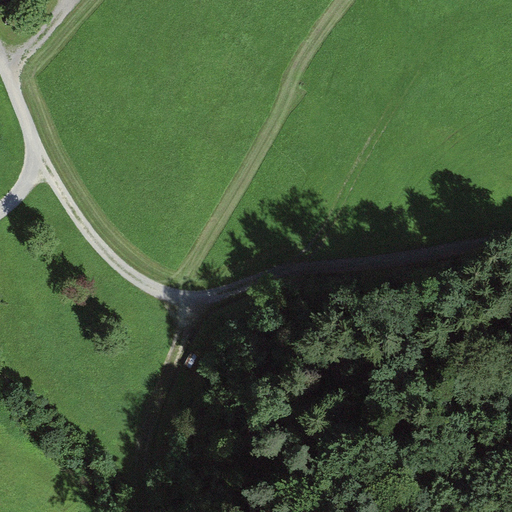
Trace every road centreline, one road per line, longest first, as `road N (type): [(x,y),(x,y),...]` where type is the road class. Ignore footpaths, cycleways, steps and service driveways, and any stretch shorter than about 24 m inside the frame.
road 1 (track): [(511,223),(307,267),(200,304),(125,272),(40,156)]
road 2 (track): [(511,238),(382,439),(399,511)]
road 3 (track): [(149,511),(152,451),(200,304)]
